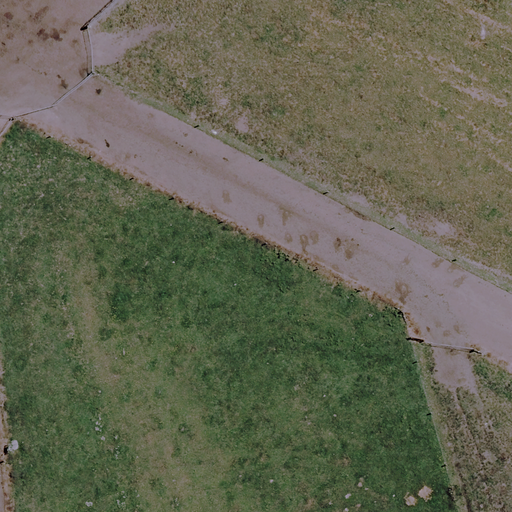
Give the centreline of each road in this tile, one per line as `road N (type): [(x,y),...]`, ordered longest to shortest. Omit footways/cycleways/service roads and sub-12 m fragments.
road 1 (track): [(52,31),(511,282)]
road 2 (track): [(9,511),(52,31)]
